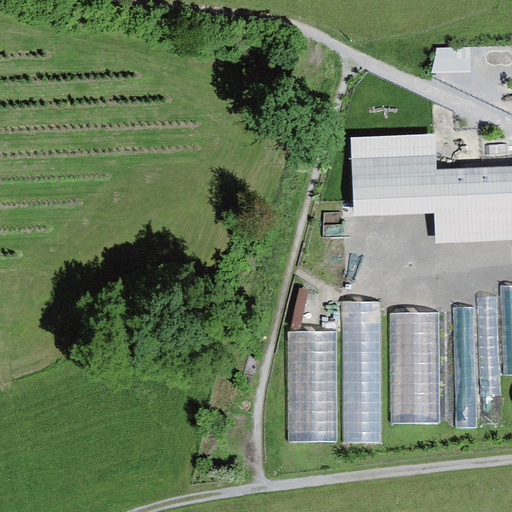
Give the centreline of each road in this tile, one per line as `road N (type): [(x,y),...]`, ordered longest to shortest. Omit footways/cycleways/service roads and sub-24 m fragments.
road 1 (track): [(511,134),(271,20),(144,0)]
road 2 (track): [(511,459),(183,492),(129,511)]
